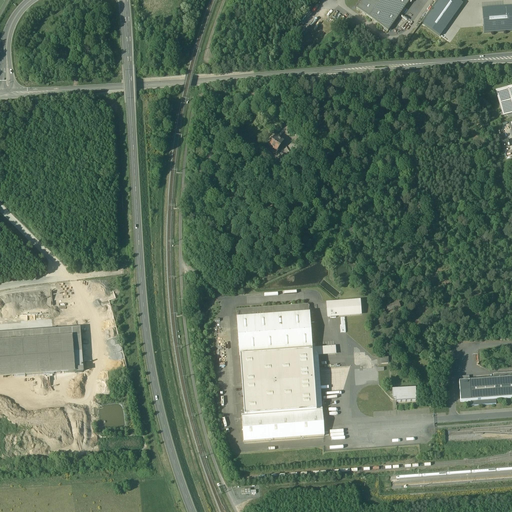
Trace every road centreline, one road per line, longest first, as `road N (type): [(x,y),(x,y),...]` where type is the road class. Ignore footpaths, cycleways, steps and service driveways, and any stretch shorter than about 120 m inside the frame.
road 1 (primary): [(192,511),(166,437),(144,312),(124,0)]
road 2 (tertiary): [(9,93),(455,61)]
road 3 (track): [(0,404),(26,412),(76,406),(94,375),(98,347),(85,295),(0,206)]
